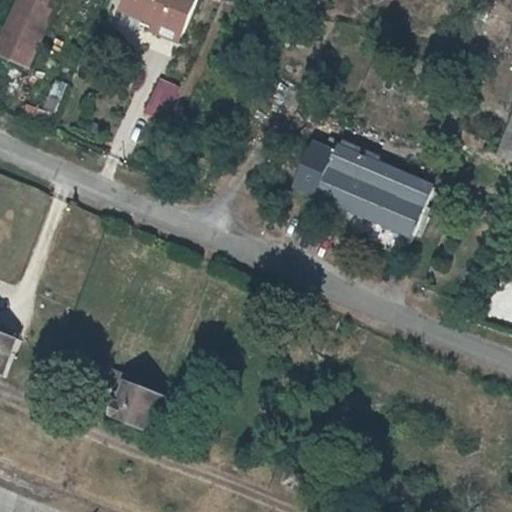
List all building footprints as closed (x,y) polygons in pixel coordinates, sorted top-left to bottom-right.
[(24,0),(6,45),(33,58),(57,0),(24,0)] [(141,23),(179,38),(193,0),(192,0),(126,0),(121,15),(141,23)] [(175,49),(179,38),(141,23),(138,30),(153,37),(152,40),(175,49)] [(177,91),(162,84),(147,116),(160,123),(166,110),(168,111),(177,91)] [(511,126),(507,125),(490,169),(511,176),(511,173),(511,126)] [(470,127),(466,135),(479,140),(481,131),(470,127)] [(317,136),(299,183),(417,232),(439,178),(346,139),(348,135),(335,129),(329,142),(317,136)] [(0,364),(6,367),(21,331),(0,322),(0,364)] [(110,390),(104,406),(156,427),(171,392),(126,374),(119,393),(110,390)] [(292,455),(284,475),(307,485),(315,464),(292,455)]
